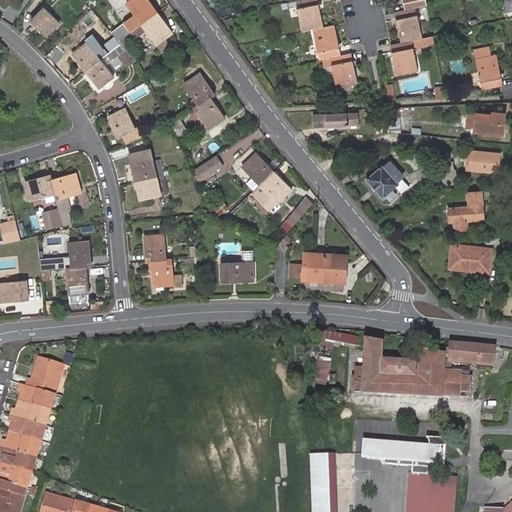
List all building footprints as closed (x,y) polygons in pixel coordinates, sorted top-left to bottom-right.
[(141,24),(157,12),(147,0),(131,0),(126,4),(141,24)] [(308,0),(301,2),(308,32),(319,30),(329,27),(322,0),(308,0)] [(408,0),(410,8),(421,6),(431,3),(430,0),(408,0)] [(32,18),(50,36),(63,22),(45,4),(32,18)] [(417,38),(428,36),(421,6),(410,8),(400,11),(407,41),(417,38)] [(173,33),(157,12),(141,24),(138,26),(146,37),(159,54),(162,52),(162,53),(170,46),(165,39),(173,33)] [(104,29),(100,24),(90,32),(94,38),(104,29)] [(123,24),(112,32),(118,40),(129,32),(123,24)] [(319,30),(326,59),(336,57),(347,54),(340,25),(329,27),(319,30)] [(138,26),(117,43),(120,46),(124,51),(125,52),(146,37),(138,26)] [(115,50),(112,47),(117,43),(117,42),(109,33),(104,37),(109,43),(101,49),(107,56),(115,50)] [(417,38),(419,47),(430,45),(430,43),(440,40),(438,33),(428,36),(417,38)] [(398,43),(396,43),(403,74),(423,69),(419,47),(417,38),(407,41),(398,43)] [(72,56),(85,73),(100,61),(95,53),(87,44),(72,56)] [(483,88),(500,84),(498,78),(502,77),(497,52),(491,54),(489,45),(474,48),(476,57),(479,72),(483,88)] [(115,50),(107,56),(111,61),(124,51),(120,46),(115,50)] [(100,61),(107,56),(101,49),(95,53),(100,61)] [(133,63),(125,52),(119,57),(127,67),(133,63)] [(347,54),(336,57),(343,87),(364,82),(357,52),(347,54)] [(100,61),(85,73),(98,90),(113,78),(100,61)] [(211,97),(215,95),(200,74),(184,85),(199,106),(211,97)] [(398,81),(392,83),(394,92),(400,90),(398,81)] [(450,85),(440,86),(441,96),(453,96),(450,85)] [(400,90),(394,92),(395,99),(402,99),(400,90)] [(199,106),(195,109),(210,129),(226,118),(211,97),(199,106)] [(132,136),(129,137),(131,142),(146,135),(141,124),(138,125),(129,104),(111,112),(121,136),(127,133),(130,132),(132,136)] [(169,120),(164,108),(158,110),(163,122),(169,120)] [(397,108),(386,109),(387,119),(398,118),(397,108)] [(359,112),(314,114),(314,126),(359,123),(359,112)] [(491,112),(491,114),(475,112),(473,131),(501,134),(504,113),(491,112)] [(191,132),(183,118),(174,123),(181,137),(191,132)] [(398,118),(387,119),(387,130),(398,130),(398,118)] [(499,153),(466,150),(464,170),(497,173),(499,153)] [(256,190),(260,186),(274,172),(256,154),(242,168),(253,179),(249,183),(256,190)] [(220,166),(215,156),(202,162),(206,172),(220,166)] [(159,176),(164,174),(160,159),(155,161),(154,158),(131,164),(136,182),(158,176),(159,176)] [(206,172),(202,162),(194,165),(198,176),(206,172)] [(381,168),(368,180),(382,197),(384,195),(392,188),(395,186),(401,192),(408,186),(401,178),(402,177),(402,174),(400,171),(397,171),(395,169),(395,166),(392,163),(389,163),(384,168),(381,168)] [(456,183),(455,176),(454,171),(453,171),(452,163),(433,167),(437,187),(456,183)] [(274,172),(260,186),(256,190),(263,197),(267,193),(279,204),(293,190),(274,172)] [(55,193),(56,199),(61,219),(68,218),(63,197),(68,195),(81,192),(77,173),(52,179),(55,193)] [(52,179),(51,174),(25,180),(30,200),(55,193),(52,179)] [(158,176),(136,182),(141,200),(164,194),(158,176)] [(396,193),(392,188),(384,195),(389,200),(396,193)] [(482,191),(466,192),(467,206),(448,207),(448,222),(455,221),(455,231),(467,230),(466,221),(483,220),(482,191)] [(68,195),(63,197),(68,218),(61,219),(63,224),(75,221),(68,195)] [(286,220),(294,227),(312,203),(306,197),(294,211),(286,220)] [(229,207),(222,199),(212,208),(220,216),(229,207)] [(44,211),(47,226),(58,224),(54,209),(44,211)] [(7,242),(20,239),(16,224),(4,227),(7,242)] [(501,232),(479,234),(479,239),(486,239),(486,244),(500,244),(501,232)] [(58,234),(39,235),(40,246),(59,245),(58,234)] [(146,238),(147,262),(152,262),(153,262),(167,261),(166,237),(146,238)] [(88,267),(91,267),(89,242),(69,244),(71,269),(77,268),(87,267),(88,267)] [(464,267),(463,270),(486,273),(489,248),(450,243),(447,265),(464,267)] [(287,248),(278,247),(275,300),(286,300),(287,248)] [(240,263),(221,264),(222,284),(253,282),(252,263),(252,252),(240,252),(240,263)] [(343,282),(344,258),(306,257),(305,269),(289,268),(288,281),(321,282),(321,291),(339,292),(339,282),(343,282)] [(173,278),(172,261),(167,261),(153,262),(154,288),(173,287),(173,290),(181,289),(180,277),(173,278)] [(71,269),(66,269),(69,296),(90,293),(88,267),(87,267),(77,268),(71,269)] [(0,284),(0,302),(29,300),(27,282),(0,284)] [(358,338),(327,332),(326,340),(335,342),(356,346),(358,338)] [(333,351),(335,342),(326,340),(313,338),(312,347),(333,351)] [(472,393),(473,376),(470,376),(471,371),(452,370),(444,370),(445,359),(452,360),(492,364),(494,347),(449,342),(449,348),(431,346),(430,351),(420,350),(419,364),(416,364),(417,361),(382,359),(383,342),(365,339),(364,368),(359,368),(358,379),(363,379),(363,383),(358,382),(356,382),(355,393),(431,397),(443,397),(469,398),(469,393),(472,393)] [(331,363),(333,351),(312,347),(309,359),(318,361),(330,363),(331,363)] [(25,386),(53,394),(64,357),(40,350),(31,379),(27,378),(25,386)] [(326,386),(330,363),(318,361),(314,383),(326,386)] [(19,401),(48,410),(53,394),(25,386),(19,384),(17,391),(21,392),(19,401)] [(442,413),(443,397),(431,397),(430,412),(442,413)] [(10,415),(43,426),(48,410),(19,401),(16,410),(12,409),(10,415)] [(9,432),(39,441),(43,426),(10,415),(8,422),(12,424),(9,432)] [(1,446),(35,457),(39,441),(9,432),(7,441),(3,440),(1,446)] [(454,511),(457,477),(444,477),(434,476),(435,470),(436,458),(445,465),(447,443),(452,443),(453,438),(447,438),(438,437),(437,445),(431,445),(364,440),(363,458),(381,460),(385,464),(407,466),(413,466),(412,474),(409,474),(406,511),(454,511)] [(437,445),(438,437),(427,437),(431,445),(437,445)] [(0,464),(30,473),(35,457),(1,446),(0,449),(0,453),(3,455),(0,464)] [(329,511),(327,453),(309,454),(311,511),(329,511)] [(444,477),(445,465),(436,458),(435,470),(434,476),(444,477)] [(15,485),(25,489),(30,473),(0,464),(0,463),(0,481),(1,482),(4,482),(15,485)] [(399,487),(399,472),(377,472),(376,487),(399,487)] [(18,511),(22,497),(25,489),(15,485),(4,482),(1,482),(0,485),(0,511),(18,511)] [(72,511),(75,503),(45,494),(40,511),(72,511)] [(511,511),(511,501),(504,508),(503,511),(511,511)] [(89,511),(90,508),(75,503),(72,511),(89,511)]
